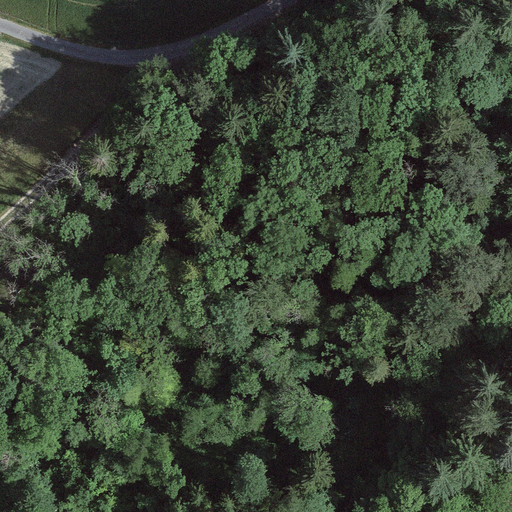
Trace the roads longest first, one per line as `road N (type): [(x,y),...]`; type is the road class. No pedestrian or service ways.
road 1 (track): [(300,0),(170,57),(106,59),(0,25)]
road 2 (track): [(0,223),(170,57)]
